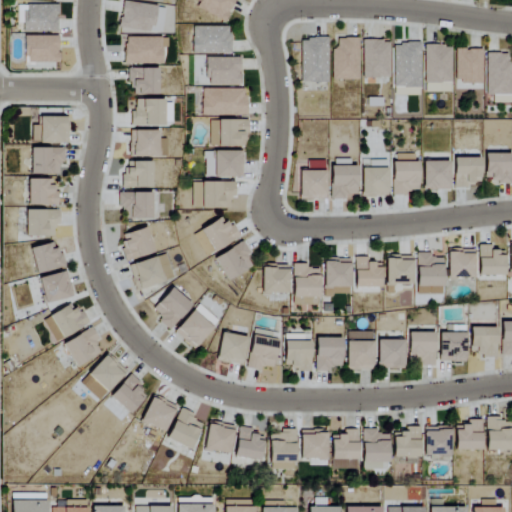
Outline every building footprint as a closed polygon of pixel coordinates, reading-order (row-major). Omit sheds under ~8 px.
[(195,0),(193,6),(222,22),(233,0),(195,0)] [(119,34),(152,35),(153,4),(119,4),(119,34)] [(56,5),(16,5),(16,23),(21,23),(21,33),(56,33),(56,5)] [(229,54),(228,26),(191,27),(192,55),(229,54)] [(57,63),(57,36),(23,36),(23,63),(57,63)] [(161,64),(161,49),(166,49),(166,37),(123,38),(123,64),(161,64)] [(299,39),(300,83),(326,83),(325,38),(299,39)] [(331,80),(357,80),(357,38),(336,39),(336,49),(330,49),(331,80)] [(362,78),(388,78),(387,41),(360,41),(362,78)] [(392,44),(393,88),(420,87),(419,43),(392,44)] [(450,93),(450,46),(424,46),(423,92),(450,93)] [(481,84),(481,49),(454,49),(454,83),(481,84)] [(204,58),(205,85),(239,84),(239,57),(204,58)] [(155,68),(128,69),(129,96),(156,96),(155,68)] [(245,89),(201,89),(200,116),(244,116),(245,89)] [(170,125),(171,100),(130,100),(130,125),(170,125)] [(29,143),(66,144),(67,117),(37,117),(37,125),(30,125),(29,143)] [(208,147),(244,147),(244,120),(208,120),(208,147)] [(165,156),(165,139),(156,140),(156,130),(127,131),(128,158),(165,156)] [(63,149),(29,148),(28,175),(57,175),(58,163),(62,164),(63,149)] [(241,177),(240,151),(203,152),(203,178),(241,177)] [(509,153),(483,154),(483,182),(510,182),(509,153)] [(413,155),(390,155),(391,196),(406,196),(406,191),(414,191),(413,155)] [(452,158),(452,186),(478,186),(478,158),(452,158)] [(120,188),(149,189),(150,162),(130,161),(130,168),(121,168),(120,188)] [(421,162),(421,191),(448,190),(447,161),(421,162)] [(328,198),(355,198),(354,166),(328,167),(328,198)] [(385,168),(359,168),(359,197),(385,197),(385,168)] [(297,200),(324,199),(324,170),(297,171),(297,200)] [(25,206),(56,206),(56,192),(50,192),(50,180),(25,179),(25,206)] [(191,182),(190,209),(228,210),(229,197),(233,197),(233,183),(191,182)] [(149,193),(117,193),(116,210),(124,210),(124,219),(149,220),(149,193)] [(23,210),(23,236),(56,237),(56,210),(23,210)] [(236,237),(223,215),(192,234),(196,240),(202,236),(211,252),(236,237)] [(120,235),(124,248),(120,250),(124,262),(151,253),(143,228),(120,235)] [(60,269),(56,243),(28,247),(32,273),(60,269)] [(212,256),(223,280),(252,268),(242,244),(212,256)] [(503,248),(476,248),(476,276),(502,276),(503,248)] [(472,250),(446,249),(445,278),(471,278),(472,250)] [(414,294),(441,295),(442,259),(430,259),(431,253),(415,253),(414,294)] [(127,264),(133,289),(171,280),(165,255),(127,264)] [(410,256),(383,255),(383,285),(410,286),(410,256)] [(378,288),(379,264),(365,263),(366,258),(352,258),(352,287),(378,288)] [(348,259),(322,259),(321,297),(331,297),(331,294),(347,294),(348,259)] [(259,294),(286,295),(287,265),(260,264),(259,294)] [(306,264),(291,264),(291,305),(316,305),(316,268),(306,268),(306,264)] [(36,279),(43,304),(71,296),(64,271),(36,279)] [(149,311),(168,329),(189,306),(169,288),(149,311)] [(60,338),(85,325),(72,302),(47,315),(60,338)] [(192,349),(216,321),(196,304),(172,333),(192,349)] [(511,321),(498,322),(499,355),(511,355),(511,321)] [(464,362),(463,326),(444,326),(444,333),(436,333),(437,362),(464,362)] [(468,357),(495,356),(494,327),(467,328),(468,357)] [(61,342),(71,367),(100,354),(90,330),(61,342)] [(246,338),(220,332),(214,360),(239,366),(246,338)] [(370,332),(344,332),(344,370),(370,371),(370,332)] [(405,333),(406,357),(416,356),(416,367),(433,366),(432,333),(405,333)] [(308,336),(283,335),(282,369),(307,370),(308,336)] [(339,338),(312,338),(313,372),(330,371),(330,366),(340,366),(339,338)] [(375,340),(374,368),(401,369),(402,341),(375,340)] [(104,393),(124,372),(105,354),(85,375),(104,393)] [(108,397),(127,414),(146,394),(127,376),(108,397)] [(163,432),(174,406),(149,396),(138,422),(163,432)] [(201,421),(177,410),(164,439),(188,450),(201,421)] [(511,451),(511,419),(484,419),(483,451),(511,451)] [(479,422),(452,423),(453,450),(480,450),(479,422)] [(228,454),(231,425),(205,423),(202,452),(228,454)] [(422,455),(448,455),(447,427),(422,428),(422,455)] [(232,457),(258,461),(263,434),(237,429),(232,457)] [(376,429),(360,430),(360,469),(387,469),(386,434),(376,435),(376,429)] [(418,430),(391,429),(391,457),(405,458),(404,464),(417,464),(418,430)] [(293,470),(293,430),(278,430),(278,435),(268,435),(267,470),(293,470)] [(298,431),(298,459),(310,460),(309,465),(325,465),(325,431),(298,431)] [(356,469),(355,432),(329,432),(330,470),(356,469)]
